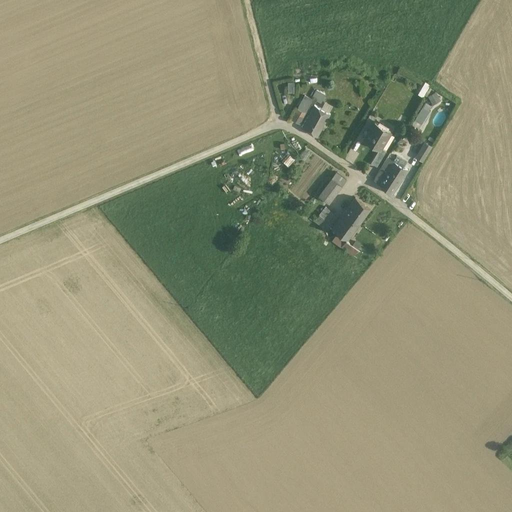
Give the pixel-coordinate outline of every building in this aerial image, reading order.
[(316,89),(311,99),(313,100),(311,103),(314,105),(318,107),(325,94),(316,89)] [(437,91),(431,95),(435,103),(442,99),(437,91)] [(309,114),(314,105),(311,103),(313,100),(311,99),(304,95),(297,108),(305,112),(309,114)] [(321,108),(329,113),(333,106),(325,101),(321,108)] [(302,127),(317,136),(330,113),(329,113),(321,108),(318,107),(314,105),(309,114),(302,127)] [(419,120),(424,123),(431,110),(426,107),(419,120)] [(299,123),(305,112),(297,108),(291,119),(299,123)] [(373,121),(363,138),(379,148),(380,149),(381,147),(391,131),(373,121)] [(432,146),(424,142),(415,157),(423,161),(432,146)] [(387,151),(381,147),(380,149),(379,148),(370,162),(377,166),(387,151)] [(388,157),(373,180),(393,193),(408,170),(388,157)] [(347,180),(336,171),(318,195),(329,203),(347,180)] [(332,228),(347,239),(370,208),(355,197),(332,228)] [(333,213),(325,207),(315,221),(323,227),(333,213)]
